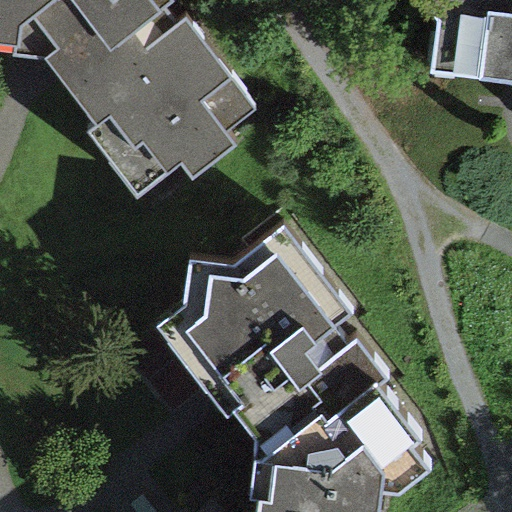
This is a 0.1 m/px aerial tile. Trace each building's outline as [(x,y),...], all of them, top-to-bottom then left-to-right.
[(0,0),(0,24),(27,29),(27,10),(40,0),(0,0)] [(40,0),(27,10),(27,29),(27,46),(56,46),(108,115),(97,122),(148,188),(191,151),(199,165),(246,131),(237,122),(258,105),(191,11),(183,15),(169,0),(40,0)] [(511,0),(438,0),(430,53),(511,66),(511,0)] [(192,329),(295,442),(349,449),(378,423),(396,451),(432,421),(350,323),(364,312),(302,237),(192,329)] [(389,511),(396,451),(378,423),(349,449),(295,442),(289,479),(275,478),(272,511),(389,511)]
